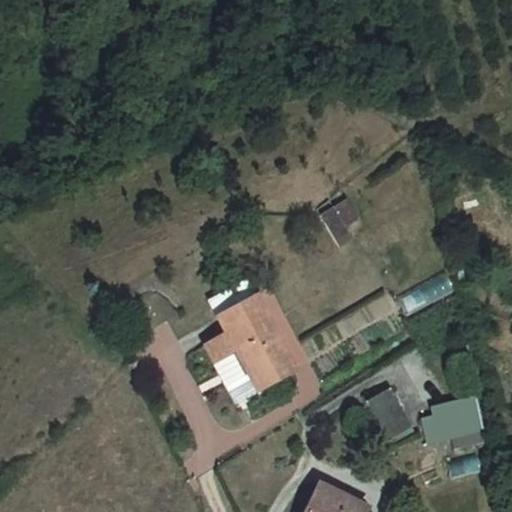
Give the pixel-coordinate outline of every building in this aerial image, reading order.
[(491,191),(460,195),(463,220),(494,216),(491,191)] [(320,213),(337,248),(361,237),(344,202),(320,213)] [(397,299),(407,316),(453,290),(443,273),(397,299)] [(244,285),(209,302),(216,317),(251,300),(244,285)] [(292,377),(252,308),(215,329),(221,342),(203,353),(224,392),(244,380),(255,398),(292,377)] [(234,409),(255,398),(244,380),(224,392),(234,409)] [(394,389),(367,401),(385,441),(412,430),(394,389)] [(425,446),(453,441),(455,451),(485,445),(476,400),(418,412),(425,446)] [(364,511),(366,510),(319,486),(306,511),(364,511)]
